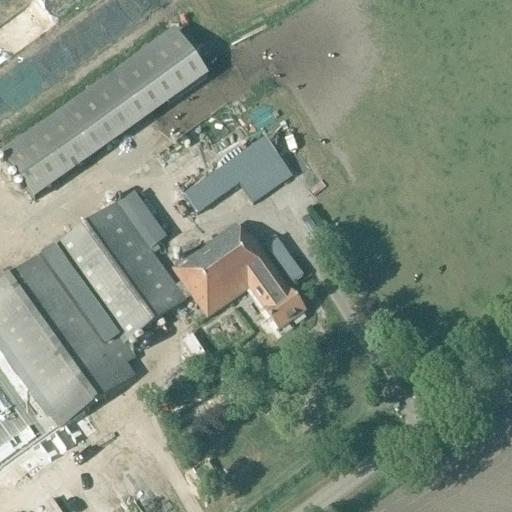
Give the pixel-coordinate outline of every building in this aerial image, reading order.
[(198,217),(240,187),(227,170),(185,199),(198,217)] [(277,210),(286,205),(290,203),(280,184),(267,192),(277,210)] [(158,247),(168,241),(135,195),(118,208),(154,258),(162,252),(158,247)] [(191,298),(182,285),(176,289),(154,258),(118,208),(117,206),(53,252),(99,315),(91,321),(44,258),(0,289),(0,348),(57,429),(56,430),(59,435),(135,380),(126,368),(136,361),(126,346),(186,304),(185,303),(191,298)] [(247,242),(237,227),(173,272),(182,285),(191,298),(208,321),(249,292),(279,334),(306,314),(291,294),(289,295),(274,274),(276,273),(252,238),(247,242)]
